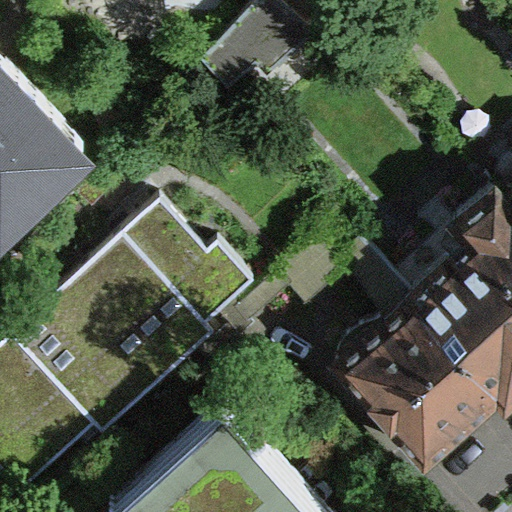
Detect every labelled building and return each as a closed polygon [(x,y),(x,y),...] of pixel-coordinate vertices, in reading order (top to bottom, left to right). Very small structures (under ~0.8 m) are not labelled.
[(312,26),(309,22),(311,19),(291,0),(249,0),(203,50),(229,80),(257,55),(267,66),(278,56),(279,58),(303,37),(301,35),(312,26)] [(0,212),(80,136),(0,52),(0,212)] [(454,212),(470,229),(411,282),(500,381),(508,390),(511,386),(511,195),(510,194),(494,176),(454,212)] [(0,329),(0,456),(20,479),(189,327),(217,302),(232,288),(253,270),(218,230),(207,239),(160,186),(0,329)] [(289,277),(306,296),(347,259),(387,304),(385,306),(381,303),(379,304),(364,310),(351,321),(344,331),(341,339),(338,341),(341,344),(336,349),(425,448),(438,436),(500,381),(411,282),(360,227),(340,244),(317,218),(273,258),(276,262),(239,295),(232,288),(217,302),(240,327),(255,314),(252,310),(289,277)] [(340,511),(257,419),(266,411),(262,407),(253,415),(224,383),(222,385),(223,387),(113,486),(111,484),(109,486),(132,511),(340,511)]
